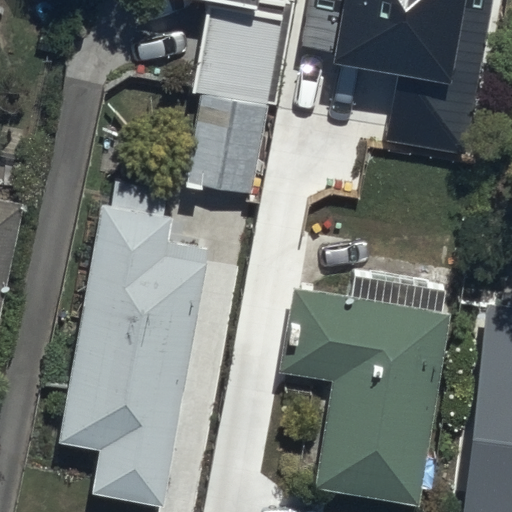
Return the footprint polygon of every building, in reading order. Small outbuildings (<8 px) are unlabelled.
[(262,98),(278,8),(231,0),(203,0),(189,85),(197,87),(262,98)] [(281,68),(264,182),(263,189),(364,206),(384,86),(281,68)] [(182,172),(254,184),(268,99),(262,98),(197,87),(182,172)] [(0,306),(23,199),(0,193),(0,306)] [(208,240),(170,234),(174,207),(98,195),(58,436),(101,442),(93,487),(166,498),(208,240)] [(422,491),(451,297),(444,296),(447,276),(351,262),(348,284),(294,276),(282,357),(332,365),(316,475),(422,491)] [(511,288),(490,286),(473,426),(460,425),(452,496),(511,502),(511,288)]
